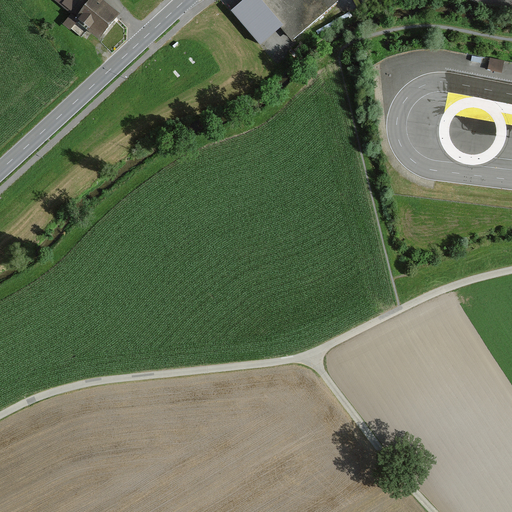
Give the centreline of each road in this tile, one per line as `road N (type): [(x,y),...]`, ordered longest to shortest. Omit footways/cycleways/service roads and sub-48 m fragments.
road 1 (secondary): [(185,0),(0,170)]
road 2 (track): [(432,511),(309,354)]
